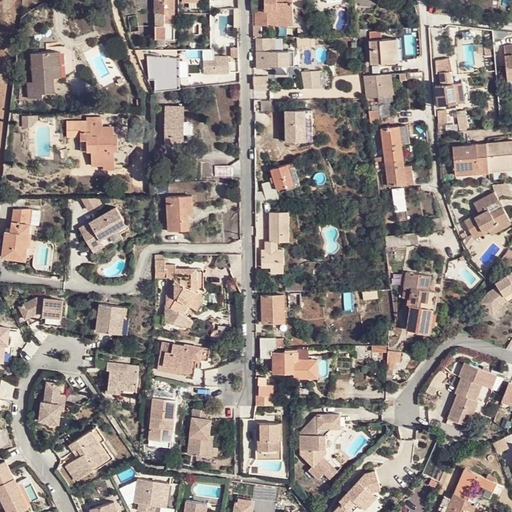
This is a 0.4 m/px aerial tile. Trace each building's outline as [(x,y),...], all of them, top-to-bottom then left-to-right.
[(173,0),(154,0),(153,44),(165,44),(165,39),(173,39),(173,0)] [(281,0),(262,0),(263,9),(255,10),(256,24),(259,24),(267,24),(267,19),(277,18),(277,14),(282,14),(281,0)] [(281,0),(282,14),(292,14),(291,0),(281,0)] [(252,25),(252,37),(257,37),(261,37),(259,24),(256,24),(252,25)] [(309,36),(296,36),(296,44),(310,44),(309,36)] [(261,37),(257,37),(256,67),(267,67),(267,65),(273,65),(274,65),(274,50),(268,50),(269,37),(261,37)] [(373,63),(389,62),(388,56),(393,55),(391,38),(370,40),(373,63)] [(388,56),(389,62),(389,66),(398,65),(395,38),(391,38),(393,55),(388,56)] [(511,42),(502,44),(507,81),(511,80),(511,42)] [(60,49),(32,49),(32,77),(27,77),(27,94),(42,94),(41,90),(54,90),(54,75),(60,75),(60,49)] [(287,50),(274,50),(274,65),(287,65),(287,50)] [(228,68),(228,52),(219,52),(219,55),(213,55),(196,56),(197,69),(228,68)] [(168,90),(166,55),(145,57),(146,66),(148,66),(149,79),(153,79),(154,90),(155,92),(168,90)] [(435,73),(436,84),(451,82),(450,71),(448,58),(433,60),(433,73),(435,73)] [(391,72),(370,74),(371,84),(367,84),(369,96),(392,93),(391,72)] [(267,75),(253,76),(253,83),(267,83),(267,75)] [(313,76),(301,77),(303,90),(315,89),(313,76)] [(468,80),(461,81),(463,102),(469,101),(468,80)] [(451,82),(436,84),(434,85),(437,106),(463,102),(461,81),(452,83),(451,82)] [(271,100),(269,100),(260,99),(260,110),(271,111),(271,100)] [(183,105),(164,105),(164,145),(173,145),(173,141),(183,140),(183,105)] [(285,110),(284,121),(287,121),(287,130),(285,130),(285,141),(304,141),(304,109),(285,110)] [(444,110),(436,110),(437,123),(446,122),(444,110)] [(457,115),(458,129),(467,128),(466,114),(457,115)] [(36,115),(23,116),(23,127),(34,127),(37,122),(36,115)] [(102,121),(90,121),(91,136),(98,137),(98,150),(92,150),(92,165),(104,165),(103,160),(113,160),(113,150),(116,150),(116,135),(113,135),(112,125),(102,126),(102,121)] [(405,124),(397,125),(400,144),(407,143),(405,124)] [(400,144),(397,125),(380,127),(383,157),(401,154),(400,144)] [(493,141),(484,142),(486,167),(511,165),(511,138),(499,140),(499,145),(493,146),(493,141)] [(486,167),(484,142),(451,145),(453,170),(486,167)] [(403,166),(401,154),(383,157),(387,186),(405,184),(403,166)] [(286,162),(270,167),(276,187),(293,183),(286,162)] [(410,166),(403,166),(405,184),(412,183),(410,166)] [(254,191),(254,200),(278,200),(276,193),(271,179),(262,182),(262,186),(261,186),(263,192),(254,191)] [(167,183),(154,183),(154,192),(167,191),(167,183)] [(498,200),(511,194),(507,184),(494,189),(498,200)] [(405,188),(393,188),(392,212),(405,212),(405,188)] [(463,221),(471,237),(486,228),(488,232),(497,227),(496,225),(507,218),(501,207),(489,213),(486,206),(496,200),(493,192),(473,203),(478,215),(474,217),(473,216),(463,221)] [(192,196),(166,197),(168,230),(188,229),(188,215),(192,214),(192,196)] [(103,240),(130,224),(119,206),(80,229),(94,253),(106,246),(103,240)] [(10,231),(3,238),(1,256),(11,258),(11,255),(25,257),(27,249),(28,238),(30,227),(28,227),(30,212),(13,210),(10,231)] [(269,211),(270,224),(272,225),(278,231),(285,240),(286,241),(288,241),(288,210),(269,211)] [(422,219),(424,231),(441,229),(440,217),(422,219)] [(497,227),(488,232),(490,236),(511,225),(507,218),(496,225),(497,227)] [(133,230),(130,224),(103,240),(106,246),(109,250),(125,241),(123,236),(133,230)] [(272,225),(270,224),(270,240),(270,248),(265,248),(260,249),(260,267),(270,268),(270,273),(283,273),(283,250),(277,249),(277,242),(286,241),(285,240),(278,231),(272,225)] [(486,228),(471,237),(473,240),(488,232),(486,228)] [(384,235),(385,246),(409,243),(408,233),(384,235)] [(162,263),(155,262),(155,279),(164,279),(164,270),(162,270),(162,266),(162,263)] [(164,270),(164,279),(169,279),(169,297),(165,297),(165,307),(181,317),(187,307),(190,309),(197,298),(193,295),(194,292),(194,270),(173,270),(173,266),(162,266),(162,270),(164,270)] [(201,270),(194,270),(194,292),(202,292),(201,270)] [(407,298),(407,304),(410,305),(429,307),(432,290),(428,289),(429,274),(406,271),(404,286),(411,287),(410,298),(407,298)] [(501,304),(500,303),(497,299),(505,294),(511,289),(511,271),(496,282),(498,285),(487,293),(485,294),(480,301),(493,312),(501,304)] [(403,297),(407,298),(410,298),(411,287),(404,286),(403,297)] [(377,290),(361,290),(362,299),(378,298),(377,290)] [(262,322),(283,322),(283,294),(262,294),(262,322)] [(497,299),(500,303),(508,298),(505,294),(497,299)] [(37,296),(21,306),(31,325),(44,318),(44,314),(64,316),(65,299),(37,296)] [(202,301),(197,298),(190,309),(196,312),(202,301)] [(123,330),(126,303),(102,300),(98,326),(123,330)] [(132,304),(126,303),(123,330),(129,331),(132,304)] [(430,333),(432,308),(429,307),(410,305),(408,330),(430,333)] [(181,317),(165,307),(163,307),(163,325),(186,331),(190,323),(181,317)] [(11,325),(0,323),(0,360),(3,360),(5,344),(9,343),(11,325)] [(387,329),(386,345),(399,347),(400,330),(387,329)] [(273,347),(282,347),(282,338),(274,337),(274,336),(258,336),(259,347),(273,347)] [(210,359),(212,348),(188,344),(188,343),(164,340),(160,368),(197,374),(200,357),(210,359)] [(273,347),(259,347),(259,358),(273,358),(273,352),(273,347)] [(222,349),(212,348),(210,359),(221,360),(222,349)] [(283,352),(273,352),(273,358),(274,371),(293,371),(300,371),(301,371),(301,360),(298,360),(297,358),(297,354),(299,353),(299,348),(283,348),(283,352)] [(308,348),(299,348),(299,353),(297,354),(297,358),(308,358),(308,348)] [(107,368),(110,368),(118,369),(118,373),(110,372),(108,390),(122,392),(123,385),(137,386),(139,368),(129,367),(129,360),(109,358),(107,368)] [(317,358),(310,358),(310,374),(301,374),(300,371),(293,371),(293,377),(317,377),(317,358)] [(310,358),(297,358),(298,360),(301,360),(301,371),(300,371),(301,374),(310,374),(310,358)] [(454,392),(457,393),(464,395),(463,400),(455,398),(450,412),(471,420),(479,400),(476,399),(482,383),(472,379),(477,366),(463,361),(457,375),(460,376),(454,392)] [(266,377),(255,377),(255,396),(266,396),(266,377)] [(58,392),(64,392),(66,382),(46,379),(43,398),(40,398),(37,418),(57,421),(59,409),(62,409),(63,402),(56,401),(58,392)] [(500,403),(511,408),(511,384),(508,383),(500,403)] [(123,385),(122,392),(136,394),(137,386),(123,385)] [(255,405),(272,405),(272,396),(266,396),(255,396),(255,405)] [(160,415),(176,410),(177,399),(156,397),(150,439),(153,439),(160,415)] [(202,417),(208,415),(209,409),(193,407),(192,414),(200,417),(202,417)] [(175,420),(176,410),(160,415),(153,439),(172,442),(174,429),(170,429),(172,420),(175,420)] [(322,456),(324,454),(327,450),(327,431),(332,426),(335,425),(333,412),(317,413),(301,430),(301,454),(315,465),(310,470),(321,479),(326,474),(332,466),(322,456)] [(471,420),(450,412),(448,417),(470,425),(471,420)] [(208,416),(208,415),(202,417),(200,417),(192,414),(187,453),(211,456),(213,440),(210,439),(211,433),(213,417),(208,416)] [(260,422),(259,429),(265,429),(265,438),(260,438),(260,448),(257,448),(257,459),(283,459),(284,422),(260,422)] [(69,443),(73,449),(77,446),(82,453),(78,456),(67,464),(76,477),(97,462),(111,453),(102,440),(105,437),(96,424),(69,443)] [(497,454),(509,448),(504,438),(492,444),(497,454)] [(77,446),(73,449),(78,456),(82,453),(77,446)] [(111,453),(97,462),(100,466),(114,456),(111,453)] [(341,469),(324,454),(322,456),(332,466),(326,474),(333,479),(341,469)] [(0,480),(12,475),(4,458),(0,459),(0,480)] [(364,472),(352,485),(357,490),(353,494),(348,490),(341,498),(344,500),(334,511),(356,511),(355,509),(361,502),(372,489),(374,488),(382,486),(377,467),(366,471),(364,472)] [(494,481),(485,478),(464,468),(450,498),(443,495),(437,508),(440,509),(439,511),(481,511),(483,507),(470,500),(473,494),(469,492),(473,483),(485,488),(482,495),(489,497),(496,482),(494,481)] [(0,480),(0,509),(1,511),(14,511),(27,506),(12,475),(0,480)] [(163,505),(169,480),(132,475),(129,501),(133,501),(132,509),(140,510),(140,511),(156,511),(158,505),(163,505)] [(357,490),(352,485),(348,490),(353,494),(357,490)] [(253,488),(253,497),(275,499),(275,490),(253,488)] [(372,489),(361,502),(367,507),(378,495),(372,489)] [(114,498),(93,505),(95,511),(111,511),(111,510),(117,508),(114,498)] [(205,511),(207,501),(183,499),(180,511),(205,511)] [(247,511),(250,501),(233,499),(231,511),(247,511)]
